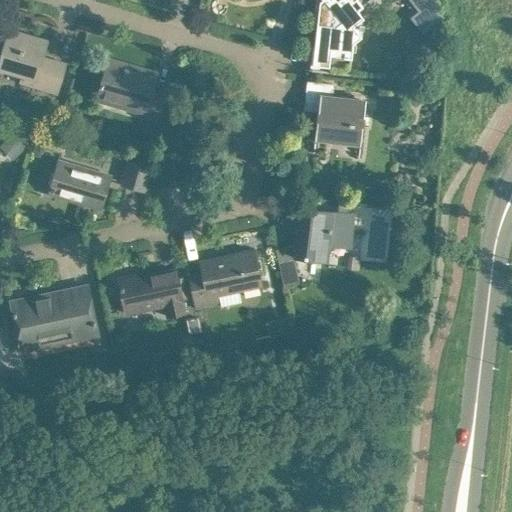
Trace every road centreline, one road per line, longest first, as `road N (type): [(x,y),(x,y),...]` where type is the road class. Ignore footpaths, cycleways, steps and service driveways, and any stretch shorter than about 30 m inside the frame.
road 1 (residential): [(0,255),(234,210),(247,190),(249,67),(233,53),(58,0)]
road 2 (tertiary): [(479,363),(490,258),(511,192)]
road 3 (tertiary): [(479,363),(447,511)]
road 4 (tertiary): [(468,511),(479,363)]
